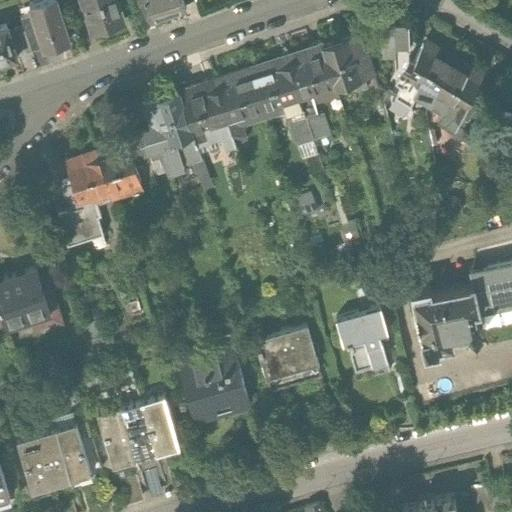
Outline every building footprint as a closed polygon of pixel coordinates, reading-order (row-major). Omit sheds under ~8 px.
[(58,0),(31,0),(27,2),(29,9),(40,42),(41,48),(72,39),(58,0)] [(119,0),(78,0),(90,34),(127,22),(119,0)] [(144,0),(151,19),(187,7),(184,0),(144,0)] [(40,42),(29,9),(19,12),(23,23),(30,45),(40,42)] [(6,19),(0,20),(0,63),(18,57),(6,19)] [(30,45),(23,23),(12,26),(19,48),(30,45)] [(408,24),(377,26),(379,56),(395,54),(394,47),(408,46),(408,24)] [(350,31),(322,40),(335,80),(374,67),(367,46),(356,49),(350,31)] [(323,45),(288,57),(299,91),(335,80),(322,40),(321,41),(323,45)] [(450,55),(421,40),(413,55),(407,53),(395,77),(400,79),(395,89),(409,97),(419,80),(432,88),(450,55)] [(450,55),(432,88),(446,95),(437,112),(451,119),(458,106),(464,109),(475,88),(470,85),(478,70),(450,55)] [(252,68),(263,103),(299,91),(288,57),(252,68)] [(252,68),(213,73),(228,116),(234,137),(246,133),(240,116),(239,116),(238,112),(263,103),(252,68)] [(178,87),(195,140),(221,132),(225,143),(235,139),(234,137),(228,116),(213,73),(179,83),(178,87)] [(195,140),(178,87),(142,99),(151,125),(142,128),(148,145),(159,142),(166,164),(168,163),(168,161),(192,153),(193,153),(199,151),(195,140)] [(316,102),(304,106),(312,130),(329,125),(322,104),(317,106),(316,102)] [(304,106),(288,111),(296,136),(312,130),(304,106)] [(124,134),(126,140),(131,151),(134,159),(150,153),(148,145),(142,128),(124,134)] [(126,140),(98,149),(109,185),(139,175),(134,159),(131,151),(126,140)] [(156,167),(166,164),(159,142),(148,145),(150,153),(155,167),(156,167)] [(98,149),(64,152),(71,172),(62,175),(64,179),(61,180),(67,197),(68,197),(70,202),(57,207),(58,208),(61,207),(64,217),(61,218),(67,237),(103,226),(97,209),(100,208),(94,190),(109,185),(98,149)] [(193,153),(203,181),(212,177),(203,150),(199,151),(193,153)] [(338,171),(329,174),(333,189),(338,187),(343,186),(338,171)] [(347,212),(338,187),(333,189),(342,214),(347,212)] [(353,210),(347,212),(342,214),(348,233),(360,230),(353,210)] [(511,250),(469,261),(471,273),(480,310),(482,316),(511,308),(511,250)] [(0,271),(0,296),(5,310),(6,315),(31,307),(36,320),(40,319),(43,320),(48,318),(50,315),(61,311),(50,277),(42,280),(36,260),(0,271)] [(428,278),(410,282),(424,338),(434,336),(435,339),(473,330),(470,319),(475,312),(480,310),(471,273),(429,283),(428,278)] [(379,297),(336,310),(343,333),(346,333),(355,360),(373,355),(373,352),(385,348),(377,323),(386,320),(379,297)] [(307,316),(255,332),(267,374),(319,358),(307,316)] [(233,342),(178,358),(195,413),(249,396),(233,342)] [(163,389),(139,396),(154,444),(178,437),(163,389)] [(154,444),(139,396),(121,402),(135,449),(154,444)] [(120,399),(97,406),(112,457),(135,449),(121,402),(120,399)] [(70,470),(89,464),(76,417),(56,422),(70,470)] [(51,475),(70,470),(56,422),(36,428),(51,475)] [(36,428),(17,434),(32,481),(51,475),(36,428)] [(0,491),(8,489),(0,460),(0,491)] [(494,502),(511,498),(505,471),(488,475),(489,479),(494,502)] [(480,511),(496,509),(494,502),(489,479),(470,482),(476,511),(480,511)] [(419,499),(402,503),(403,511),(458,511),(457,506),(459,506),(456,494),(454,494),(454,490),(419,497),(419,499)] [(324,511),(320,499),(304,505),(306,511),(324,511)]
